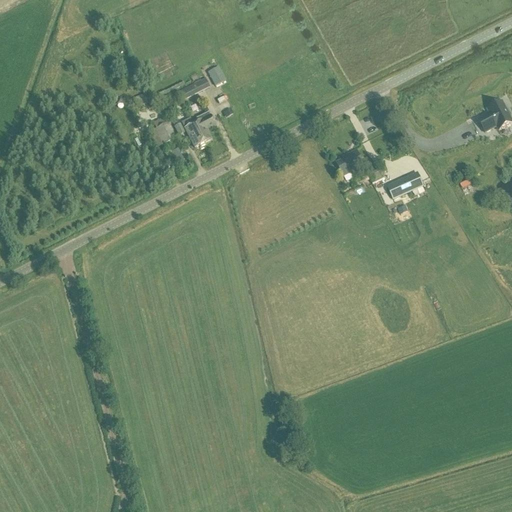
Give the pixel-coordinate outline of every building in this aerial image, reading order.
[(221,75),(216,77),(211,80),(215,87),(220,85),(225,82),(221,75)] [(210,88),(205,79),(178,92),(183,102),(210,88)] [(138,97),(141,105),(152,102),(149,93),(138,97)] [(511,124),(511,119),(503,102),(489,110),(492,116),(480,122),(486,133),(498,127),(500,131),(511,124)] [(223,114),(226,119),(232,115),(230,110),(223,114)] [(193,125),(203,145),(212,140),(206,128),(214,124),(210,116),(193,125)] [(155,130),(163,146),(177,139),(168,124),(155,130)] [(174,128),(179,136),(185,133),(180,125),(174,128)] [(203,145),(193,125),(184,129),(194,149),(203,145)] [(337,165),(344,178),(365,167),(357,152),(348,156),(349,158),(337,165)] [(370,178),(373,185),(385,179),(382,172),(370,178)] [(461,181),(475,211),(486,206),(473,176),(461,181)] [(420,188),(415,177),(391,188),(396,199),(420,188)] [(412,252),(415,258),(468,231),(464,224),(412,252)] [(470,233),(414,257),(420,271),(476,247),(470,233)]
